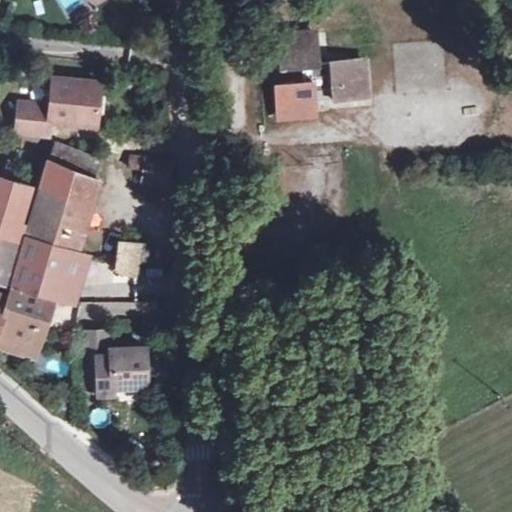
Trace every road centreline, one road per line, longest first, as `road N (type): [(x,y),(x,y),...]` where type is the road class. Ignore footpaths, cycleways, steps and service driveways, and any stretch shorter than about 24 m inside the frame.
road 1 (unclassified): [(195,504),(184,0)]
road 2 (tertiary): [(145,511),(0,388)]
